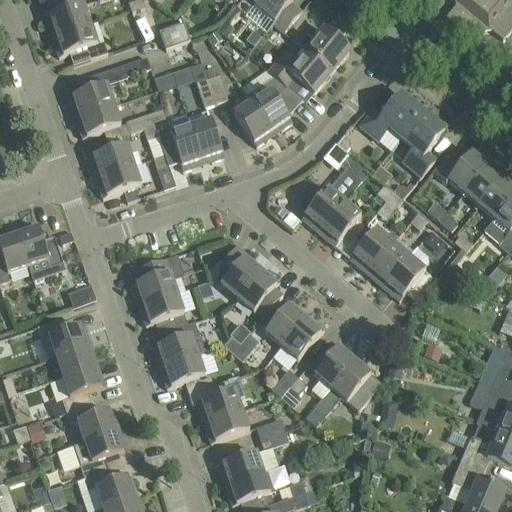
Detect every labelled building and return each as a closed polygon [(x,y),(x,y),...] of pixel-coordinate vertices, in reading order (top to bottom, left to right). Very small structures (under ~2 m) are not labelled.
[(65,0),(50,0),(40,3),(44,15),(55,11),(53,6),(66,2),(65,0)] [(254,9),(273,27),(291,7),(293,4),(288,0),(261,0),(261,1),(258,0),(245,0),(236,11),(246,19),(254,9)] [(481,0),(450,0),(455,4),(455,10),(446,21),(461,34),(486,4),(481,0)] [(511,0),(489,0),(486,4),(511,25),(511,0)] [(142,2),(128,7),(131,16),(145,12),(142,2)] [(511,25),(486,4),(461,34),(476,47),(486,35),(492,34),(503,44),(511,33),(511,25)] [(302,15),(291,7),(273,27),(272,28),(283,37),(302,15)] [(54,32),(56,40),(90,28),(83,8),(45,21),(49,33),(54,32)] [(223,12),(216,21),(223,26),(230,18),(223,12)] [(184,27),(159,36),(166,54),(190,45),(184,27)] [(224,27),(218,34),(226,41),(230,36),(229,30),(224,27)] [(90,28),(56,40),(59,48),(55,49),(59,62),(87,52),(91,64),(108,58),(104,46),(97,49),(90,28)] [(306,56),(331,77),(350,55),(324,34),(314,46),(302,36),(294,46),(306,56)] [(217,35),(209,41),(214,49),(223,43),(217,35)] [(277,85),(302,105),(288,91),(294,82),(314,98),(331,77),(306,56),(296,68),(283,57),(266,76),(273,82),(277,85)] [(147,62),(122,70),(126,82),(151,74),(147,62)] [(204,75),(207,82),(217,79),(214,71),(204,75)] [(252,105),(251,105),(274,139),(292,127),(288,120),(302,105),(277,85),(273,82),(266,76),(265,75),(242,92),(248,99),(252,105)] [(66,95),(96,89),(95,80),(64,86),(66,95)] [(219,80),(209,83),(217,107),(228,104),(219,80)] [(217,107),(209,83),(198,87),(206,111),(217,107)] [(77,113),(80,121),(114,109),(107,89),(69,102),(73,115),(77,113)] [(401,144),(423,117),(402,99),(384,119),(375,112),(360,130),(378,145),(388,133),(401,144)] [(274,139),(251,105),(233,117),(256,151),(274,139)] [(114,109),(80,121),(82,129),(78,131),(83,143),(121,130),(114,109)] [(151,117),(155,130),(159,141),(165,159),(169,171),(180,167),(183,176),(203,169),(190,131),(191,130),(188,124),(180,126),(180,133),(180,134),(170,137),(162,113),(151,117)] [(188,124),(191,130),(190,131),(203,169),(224,162),(211,123),(207,113),(187,120),(188,124)] [(155,130),(151,117),(126,125),(131,138),(144,134),(155,130)] [(423,117),(401,144),(413,154),(402,167),(420,182),(435,164),(426,156),(432,151),(444,135),(423,117)] [(155,130),(144,134),(147,145),(159,141),(155,130)] [(350,150),(349,145),(344,141),(338,149),(345,156),(350,150)] [(97,173),(100,181),(134,169),(127,149),(89,162),(93,175),(97,173)] [(448,184),(463,197),(486,170),(467,154),(459,165),(450,157),(433,177),(445,187),(448,184)] [(169,171),(165,159),(153,163),(157,175),(169,171)] [(349,159),(341,169),(346,173),(361,186),(362,186),(370,177),(349,159)] [(134,169),(100,181),(103,189),(99,191),(103,203),(123,196),(135,192),(141,190),(134,169)] [(486,170),(463,197),(480,210),(505,180),(496,172),(493,176),(486,170)] [(318,237),(344,206),(361,186),(346,173),(329,193),(328,192),(306,219),(302,223),(318,237)] [(480,210),(494,222),(511,201),(511,191),(511,189),(511,185),(505,180),(480,210)] [(394,197),(402,204),(414,190),(410,187),(406,192),(404,190),(398,190),(393,196),(394,197)] [(376,199),(386,207),(394,197),(393,196),(385,189),(376,199)] [(135,192),(123,196),(128,208),(139,204),(135,192)] [(402,204),(394,197),(386,207),(377,217),(387,225),(403,205),(402,204)] [(511,201),(494,222),(510,235),(500,247),(511,255),(511,253),(511,201)] [(344,206),(318,237),(335,251),(361,221),(344,206)] [(275,209),(271,215),(279,221),(283,216),(275,209)] [(411,227),(420,235),(428,226),(419,218),(411,227)] [(446,219),(439,227),(451,237),(458,229),(446,219)] [(17,240),(29,272),(33,286),(66,275),(63,267),(54,241),(43,245),(37,229),(24,233),(26,237),(17,240)] [(392,237),(387,243),(376,233),(350,264),(366,278),(393,247),(397,242),(392,237)] [(58,241),(61,250),(72,246),(70,238),(58,241)] [(432,263),(442,254),(428,238),(418,248),(432,263)] [(0,257),(1,259),(0,259),(0,289),(11,286),(8,279),(29,272),(17,240),(9,242),(8,239),(0,241),(0,257)] [(461,239),(454,247),(466,257),(474,250),(461,239)] [(366,278),(383,292),(409,261),(393,247),(366,278)] [(238,304),(264,273),(237,250),(220,271),(230,279),(221,289),(238,304)] [(414,255),(409,261),(383,292),(399,306),(406,298),(415,306),(433,281),(424,274),(425,273),(424,273),(429,267),(429,261),(416,251),(413,255),(414,255)] [(143,309),(177,298),(185,295),(181,282),(173,284),(166,264),(136,274),(140,287),(132,290),(136,302),(140,301),(143,309)] [(264,273),(238,304),(262,324),(283,299),(275,293),(280,286),(264,273)] [(70,297),(75,311),(96,303),(91,289),(70,297)] [(155,328),(159,338),(188,329),(177,298),(143,309),(146,317),(142,318),(146,331),(155,328)] [(282,352),(308,320),(291,306),(265,338),(282,352)] [(308,320),(282,352),(298,366),(324,334),(308,320)] [(55,361),(91,349),(87,337),(83,339),(80,330),(67,334),(63,323),(37,332),(41,344),(48,341),(55,361)] [(162,363),(164,371),(198,360),(198,361),(210,357),(204,336),(191,340),(199,337),(195,326),(188,329),(159,338),(162,349),(153,352),(157,365),(162,363)] [(250,337),(241,348),(233,358),(243,367),(260,346),(250,337)] [(224,351),(233,358),(241,348),(232,341),(224,351)] [(395,351),(412,357),(415,349),(398,343),(395,351)] [(322,404),(331,394),(357,362),(341,348),(314,380),(319,384),(311,394),(322,404)] [(95,361),(91,349),(55,361),(62,382),(94,371),(91,363),(95,361)] [(511,356),(507,355),(492,392),(511,399),(511,356)] [(214,390),(210,379),(205,381),(198,361),(198,360),(164,371),(167,380),(163,381),(167,393),(185,387),(189,398),(214,390)] [(357,362),(331,394),(348,407),(374,376),(357,362)] [(401,384),(403,366),(396,365),(394,383),(401,384)] [(55,421),(66,417),(92,408),(88,396),(105,391),(101,378),(97,379),(94,371),(62,382),(69,403),(62,405),(62,404),(50,408),(55,421)] [(290,392),(298,382),(289,374),(272,394),(281,402),(290,392)] [(11,382),(3,385),(8,401),(17,398),(11,382)] [(206,418),(208,427),(243,415),(238,402),(245,400),(238,382),(214,390),(189,398),(193,410),(197,408),(201,420),(206,418)] [(307,390),(298,382),(290,392),(299,399),(307,390)] [(478,429),(498,437),(511,443),(511,412),(511,408),(511,399),(492,392),(477,429),(478,429)] [(269,405),(275,403),(272,395),(266,397),(269,405)] [(96,419),(92,408),(66,417),(70,429),(77,426),(84,447),(116,436),(113,428),(117,426),(113,414),(96,419)] [(243,415),(208,427),(211,434),(207,436),(211,448),(249,435),(243,415)] [(321,425),(311,417),(306,423),(315,431),(321,425)] [(394,425),(379,423),(378,432),(393,434),(394,425)] [(256,432),(260,444),(285,435),(281,424),(256,432)] [(363,425),(361,438),(373,440),(376,427),(363,425)] [(37,427),(27,430),(32,447),(43,444),(37,427)] [(471,442),(461,465),(484,475),(489,464),(511,473),(511,443),(498,437),(478,429),(473,443),(471,442)] [(14,435),(18,448),(30,445),(26,431),(14,435)] [(263,454),(272,452),(298,443),(294,433),(285,435),(260,444),(263,454)] [(84,483),(110,474),(107,462),(127,456),(122,443),(119,444),(116,436),(84,447),(73,450),(84,483)] [(372,445),(365,444),(363,459),(369,460),(372,445)] [(386,467),(392,449),(373,445),(369,462),(386,467)] [(229,488),(264,477),(256,457),(218,470),(223,482),(227,481),(229,488)] [(480,485),(484,475),(461,465),(452,488),(453,488),(447,502),(447,503),(469,511),(497,511),(505,495),(480,485)] [(264,477),(229,488),(232,497),(228,498),(232,511),(271,498),(269,494),(290,487),(285,470),(264,477)] [(102,511),(104,511),(134,502),(131,494),(135,492),(131,479),(114,484),(110,474),(84,483),(88,493),(95,491),(102,511)] [(0,476),(0,488),(8,485),(5,475),(0,476)] [(378,487),(381,478),(373,475),(370,484),(378,487)] [(290,490),(294,500),(305,496),(302,486),(290,490)] [(48,495),(52,507),(53,511),(58,511),(66,509),(60,491),(48,495)] [(39,495),(43,509),(50,506),(46,493),(39,495)] [(314,493),(305,496),(294,500),(294,501),(267,511),(302,511),(310,509),(318,507),(314,493)] [(104,511),(141,511),(141,509),(137,510),(134,502),(104,511)] [(469,511),(447,503),(447,502),(446,502),(441,511),(469,511)]
